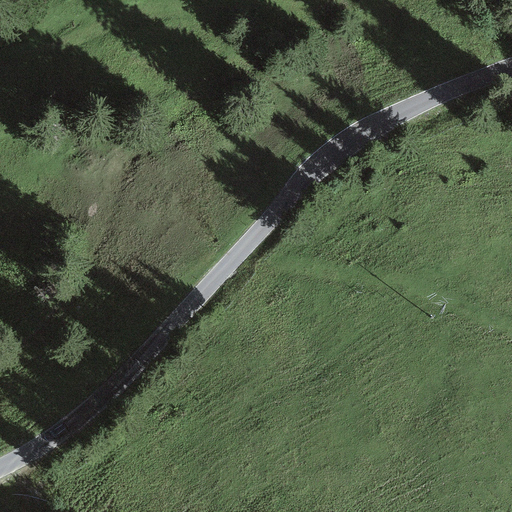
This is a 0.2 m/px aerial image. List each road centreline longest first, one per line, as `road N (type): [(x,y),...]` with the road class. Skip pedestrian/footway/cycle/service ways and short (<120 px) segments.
road 1 (tertiary): [(0,468),(128,375),(304,181),(342,151),(416,107),(511,67)]
road 2 (track): [(511,326),(419,287),(239,252)]
